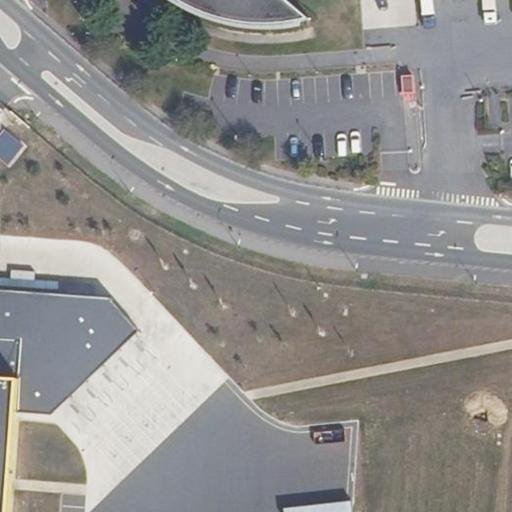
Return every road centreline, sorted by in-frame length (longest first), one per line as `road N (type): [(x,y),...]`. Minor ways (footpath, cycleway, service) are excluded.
road 1 (unclassified): [(511,218),(342,201),(226,170),(156,131),(2,0)]
road 2 (unclassified): [(0,52),(110,147),(222,213),(296,236),(511,262)]
